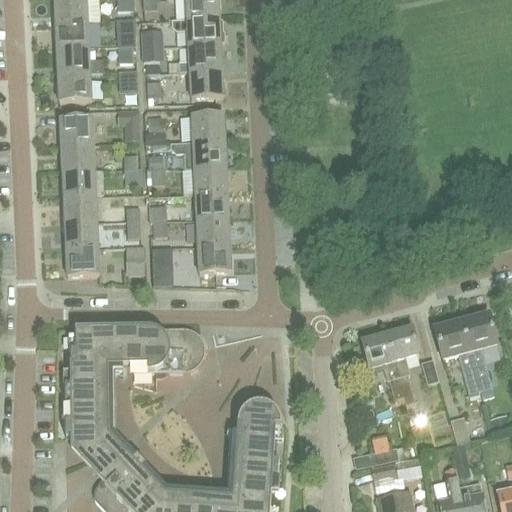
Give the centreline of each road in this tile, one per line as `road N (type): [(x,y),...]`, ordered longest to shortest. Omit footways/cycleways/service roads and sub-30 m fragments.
road 1 (residential): [(270,319),(250,0)]
road 2 (residential): [(25,312),(14,0)]
road 3 (residential): [(270,319),(25,312)]
road 4 (residential): [(19,511),(25,312)]
road 5 (residential): [(321,318),(511,264)]
road 6 (residential): [(336,511),(321,318)]
